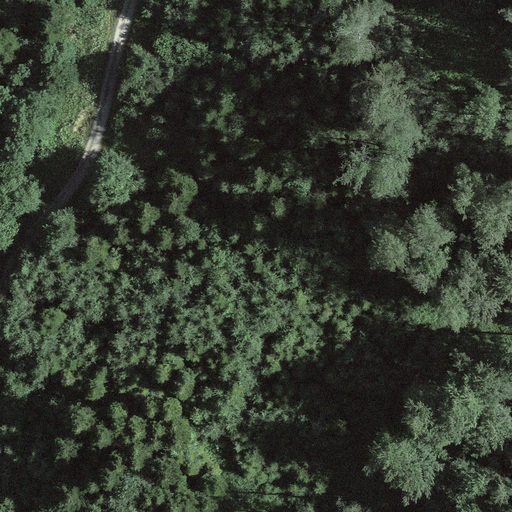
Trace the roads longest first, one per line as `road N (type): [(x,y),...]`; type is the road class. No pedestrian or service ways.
road 1 (track): [(0,320),(9,267),(86,169),(141,0)]
road 2 (track): [(374,511),(511,417)]
